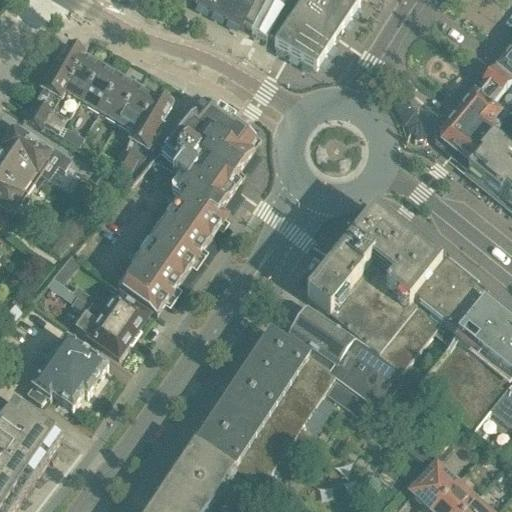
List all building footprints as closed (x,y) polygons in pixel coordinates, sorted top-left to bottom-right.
[(180,0),(183,1),(183,0),(191,0),(197,3),(195,8),(244,33),(245,31),(253,35),(252,38),(267,46),(269,44),(277,48),(275,51),(318,76),(336,47),(333,45),(339,36),(342,38),(360,10),(346,0),(180,0)] [(77,76),(85,63),(86,60),(69,50),(26,125),(43,136),(45,132),(60,140),(68,124),(54,116),(59,107),(64,98),(73,83),(72,79),(74,75),(77,76)] [(511,53),(511,54),(499,70),(511,80),(511,53)] [(93,85),(101,72),(85,63),(77,76),(74,75),(72,79),(73,83),(64,98),(59,107),(54,116),(68,124),(70,123),(79,107),(81,107),(89,93),(87,90),(90,85),(93,85)] [(484,153),(511,119),(511,83),(497,71),(442,139),(443,145),(472,168),(484,153)] [(112,96),(120,83),(101,72),(93,85),(90,85),(87,90),(89,93),(81,107),(100,118),(107,105),(106,101),(108,97),(112,96)] [(130,106),(138,93),(120,83),(112,96),(108,97),(106,101),(107,105),(100,118),(117,129),(125,116),(124,111),(126,108),(130,106)] [(155,104),(155,103),(138,93),(130,106),(126,108),(124,111),(125,116),(117,129),(133,137),(134,138),(135,139),(155,104)] [(133,147),(144,154),(148,156),(174,111),(156,101),(155,103),(155,104),(135,139),(137,140),(133,147)] [(155,321),(227,223),(220,219),(239,191),(233,187),(261,147),(204,106),(152,168),(159,174),(155,180),(166,188),(182,199),(170,217),(176,221),(121,297),(155,321)] [(511,119),(484,153),(472,168),(468,173),(511,208),(511,119)] [(95,125),(89,135),(94,138),(100,128),(95,125)] [(85,143),(67,132),(62,141),(80,151),(85,143)] [(65,176),(72,165),(53,152),(50,156),(16,133),(2,154),(5,156),(38,178),(44,182),(49,185),(58,171),(65,176)] [(118,138),(112,135),(106,146),(111,149),(118,138)] [(137,140),(135,139),(134,138),(133,137),(128,146),(129,146),(123,156),(122,155),(116,165),(111,175),(110,175),(127,184),(144,154),(133,147),(137,140)] [(0,181),(24,198),(38,178),(5,156),(0,162),(0,181)] [(111,175),(116,165),(101,156),(95,165),(111,175)] [(105,174),(95,189),(117,203),(126,189),(105,174)] [(0,211),(10,218),(24,198),(0,181),(0,211)] [(49,185),(44,182),(40,188),(50,195),(55,189),(49,185)] [(41,209),(31,202),(27,208),(37,215),(41,209)] [(411,311),(442,273),(375,219),(307,304),(318,312),(371,356),(379,362),(380,360),(416,316),(411,311)] [(68,251),(60,244),(52,254),(60,261),(68,251)] [(457,343),(486,305),(444,270),(442,273),(411,311),(416,316),(380,360),(379,362),(403,381),(442,331),(457,343)] [(67,304),(73,297),(53,284),(47,291),(67,304)] [(89,313),(93,316),(133,345),(149,323),(119,302),(110,315),(77,291),(73,297),(67,304),(74,310),(79,303),(90,312),(89,313)] [(511,325),(486,305),(457,343),(416,393),(461,429),(472,438),(473,437),(511,387),(511,325)] [(133,345),(93,316),(89,313),(75,334),(89,344),(119,365),(133,345)] [(379,416),(403,381),(379,362),(371,356),(308,314),(285,347),(311,363),(310,364),(329,377),(328,379),(336,384),(335,385),(378,417),(379,416)] [(0,327),(7,334),(12,329),(0,317),(0,327)] [(262,494),(335,385),(336,384),(328,379),(329,377),(310,364),(311,363),(285,347),(271,338),(195,451),(262,494)] [(85,401),(88,403),(108,375),(66,345),(63,349),(56,345),(43,363),(51,369),(29,400),(42,410),(47,403),(51,405),(53,402),(74,416),(85,401)] [(337,407),(346,394),(337,387),(327,400),(337,407)] [(511,449),(511,387),(473,437),(472,438),(502,462),(503,461),(511,449)] [(346,394),(337,407),(362,426),(372,413),(346,394)] [(0,511),(18,511),(50,466),(53,468),(60,459),(56,456),(64,444),(15,410),(0,431),(0,511)] [(421,468),(424,464),(431,455),(416,444),(406,457),(421,468)] [(249,511),(260,497),(262,494),(195,451),(159,504),(154,511),(249,511)] [(427,511),(435,511),(459,485),(440,468),(412,498),(427,511)] [(469,511),(478,503),(459,485),(435,511),(469,511)] [(488,511),(478,503),(469,511),(488,511)]
